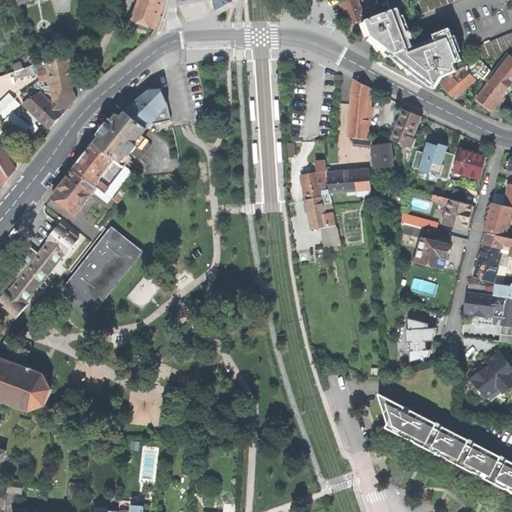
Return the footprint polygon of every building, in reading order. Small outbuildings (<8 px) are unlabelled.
[(140,0),(134,20),(144,24),(155,28),(165,1),(165,0),(140,0)] [(223,7),(231,2),(230,0),(213,0),(215,12),(223,7)] [(358,0),(345,0),(343,1),(346,12),(351,25),(378,14),(390,11),(388,4),(383,5),(383,7),(376,10),(373,3),(361,8),(358,0)] [(391,0),(395,10),(399,8),(419,0),(391,0)] [(421,0),(412,4),(417,16),(456,0),(421,0)] [(395,10),(363,22),(366,31),(369,38),(374,36),(377,44),(381,42),(384,50),(389,48),(391,55),(396,54),(414,47),(399,8),(395,10)] [(436,39),(414,47),(396,54),(399,62),(404,60),(407,68),(412,66),(413,70),(415,74),(419,72),(422,80),(425,78),(430,87),(435,88),(437,84),(439,82),(444,77),(449,74),(457,70),(454,63),(462,60),(450,29),(435,35),(436,39)] [(456,34),(458,41),(467,38),(466,31),(456,34)] [(511,46),(511,31),(471,49),(476,62),(481,60),(511,46)] [(53,104),(63,113),(71,105),(77,98),(71,86),(75,85),(70,56),(46,60),(48,67),(50,79),(54,96),(52,98),(55,101),(53,104)] [(511,83),(511,63),(505,58),(487,81),(489,83),(504,94),(511,83)] [(476,62),(457,70),(449,74),(444,77),(439,82),(449,92),(454,98),(475,79),(471,74),(474,72),(482,81),(490,70),(481,60),(476,62)] [(13,66),(15,72),(24,69),(21,63),(13,66)] [(39,74),(40,80),(50,79),(48,67),(37,69),(36,64),(31,66),(34,75),(39,74)] [(15,79),(34,75),(31,66),(24,69),(15,72),(13,73),(15,79)] [(20,99),(24,104),(41,92),(53,104),(55,101),(52,98),(54,96),(50,79),(40,80),(40,82),(22,93),(24,97),(20,99)] [(356,138),(367,139),(371,88),(355,79),(352,93),(349,137),(356,138)] [(492,110),(504,94),(489,83),(477,99),(486,105),(492,110)] [(126,111),(131,115),(136,118),(147,128),(153,123),(172,118),(166,103),(161,90),(149,90),(126,111)] [(24,104),(50,130),(64,114),(63,113),(53,104),(41,92),(24,104)] [(0,108),(7,117),(23,104),(15,94),(0,105),(0,108)] [(404,110),(392,139),(413,147),(416,138),(413,137),(421,116),(411,112),(404,110)] [(105,130),(95,143),(116,159),(120,162),(129,151),(139,159),(150,144),(140,136),(147,128),(136,119),(131,115),(126,111),(120,119),(116,116),(105,130)] [(459,138),(448,136),(443,156),(453,159),(459,138)] [(370,139),(367,139),(356,138),(356,145),(369,146),(370,139)] [(86,154),(75,169),(98,187),(111,198),(133,172),(127,167),(109,188),(102,182),(100,182),(101,177),(116,159),(95,143),(86,154)] [(296,143),(288,143),(288,158),(296,158),(296,143)] [(374,168),(393,166),(391,143),(382,144),(372,145),(373,151),(369,151),(369,157),(373,157),(374,168)] [(0,147),(0,180),(4,186),(10,177),(17,168),(3,145),(0,147)] [(473,152),(461,149),(456,171),(480,177),(485,156),(473,152)] [(302,175),(306,200),(322,196),(322,195),(320,183),(328,181),(327,176),(326,159),(316,160),(317,172),(310,174),(302,175)] [(53,197),(76,215),(98,187),(75,169),(64,182),(53,197)] [(328,176),(331,198),(384,194),(383,171),(328,176)] [(445,192),(444,197),(463,202),(466,194),(455,191),(454,194),(445,192)] [(312,229),(335,225),(333,212),(326,214),(324,204),(332,202),(331,198),(330,194),(322,195),(322,196),(306,200),(308,209),(312,229)] [(472,204),(463,202),(444,197),(433,194),(432,198),(437,200),(437,201),(449,204),(444,223),(466,229),(470,214),(472,204)] [(511,229),(509,229),(511,216),(511,205),(506,205),(503,205),(491,202),(487,218),(484,232),(488,233),(511,237),(511,229)] [(436,231),(438,222),(403,213),(402,222),(433,230),(436,231)] [(431,240),(433,230),(402,222),(402,232),(423,238),(431,240)] [(28,305),(26,303),(65,254),(67,255),(80,240),(60,224),(47,240),(49,241),(40,253),(32,247),(22,260),(12,272),(20,278),(10,290),(9,289),(0,299),(0,307),(16,320),(28,305)] [(10,236),(13,239),(18,232),(20,230),(18,229),(16,228),(10,236)] [(328,246),(341,243),(338,231),(325,233),(328,246)] [(511,237),(488,233),(484,243),(503,248),(504,244),(507,245),(511,246),(510,255),(511,255),(511,237)] [(446,257),(447,257),(449,252),(451,245),(431,240),(423,238),(417,261),(443,267),(446,257)] [(498,264),(503,248),(484,243),(482,253),(480,259),(498,264)] [(101,248),(64,295),(88,315),(126,267),(101,248)] [(493,280),(498,264),(480,259),(477,269),(475,275),(493,280)] [(470,292),(486,294),(487,287),(472,282),(469,282),(467,291),(470,292)] [(511,287),(495,285),(494,285),(493,295),(496,295),(511,297),(511,287)] [(62,293),(57,289),(48,299),(54,303),(62,293)] [(511,297),(496,295),(496,297),(468,294),(466,305),(465,312),(503,316),(502,324),(511,325),(511,297)] [(442,339),(442,312),(410,313),(411,340),(417,340),(417,349),(411,349),(411,358),(435,357),(434,339),(442,339)] [(0,399),(30,411),(46,405),(52,389),(44,373),(33,369),(33,367),(31,367),(31,368),(24,366),(30,350),(6,340),(4,347),(10,350),(7,359),(0,356),(0,399)] [(486,360),(491,366),(485,370),(480,374),(479,372),(478,373),(473,372),(472,377),(467,380),(474,389),(477,386),(486,397),(499,387),(503,385),(507,390),(511,385),(511,370),(511,369),(511,367),(499,350),(486,360)] [(511,460),(507,458),(508,458),(504,456),(501,454),(501,455),(475,442),(476,441),(473,440),(470,438),(469,439),(443,425),(443,424),(441,423),(438,421),(437,422),(411,409),(412,408),(408,406),(405,404),(404,405),(378,391),(388,421),(385,426),(511,491),(511,460)] [(24,482),(10,479),(7,492),(7,493),(14,494),(22,495),(24,482)] [(69,497),(84,498),(85,484),(70,483),(69,497)] [(13,505),(14,494),(7,493),(6,504),(13,505)]
